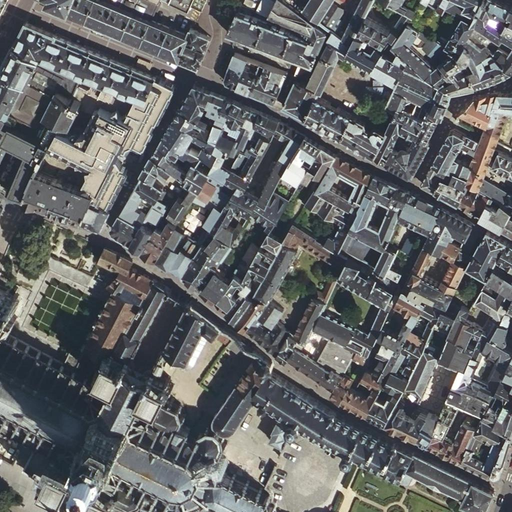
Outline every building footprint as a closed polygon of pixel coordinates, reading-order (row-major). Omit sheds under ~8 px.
[(47,0),(46,2),(68,11),(72,0),(47,0)] [(72,0),(68,11),(87,19),(94,0),(72,0)] [(94,0),(87,19),(123,35),(137,0),(94,0)] [(141,42),(151,20),(158,3),(151,0),(137,0),(123,35),(141,42)] [(180,0),(201,10),(205,0),(180,0)] [(270,16),(277,0),(262,0),(257,11),(270,16)] [(314,22),(301,12),(286,0),(277,0),(270,16),(292,24),(300,27),(298,32),(311,37),(312,32),(311,31),(314,22)] [(308,0),(303,8),(330,29),(327,38),(328,39),(348,51),(357,36),(359,32),(367,18),(369,14),(371,11),(377,0),(387,0),(389,1),(390,0),(308,0)] [(388,4),(389,1),(387,0),(377,0),(371,11),(387,19),(395,7),(388,4)] [(402,0),(390,0),(389,1),(388,4),(395,7),(405,12),(410,8),(401,3),(402,0)] [(448,0),(421,0),(421,1),(426,4),(443,12),(445,8),(448,0)] [(478,6),(481,0),(454,0),(464,4),(462,8),(474,14),(476,11),(478,6)] [(481,0),(478,6),(481,8),(479,13),(483,15),(489,0),(481,0)] [(496,23),(503,27),(507,20),(504,18),(508,12),(511,5),(505,3),(499,0),(489,0),(483,15),(489,19),(491,14),(499,18),(496,23)] [(228,29),(228,30),(300,57),(293,73),(295,74),(312,69),(317,53),(307,48),(311,37),(298,32),(290,29),(268,21),(252,14),(254,11),(256,12),(257,10),(252,9),(252,8),(239,3),(237,9),(228,29)] [(416,11),(413,16),(409,25),(412,27),(422,8),(418,6),(416,11)] [(391,34),(394,37),(401,29),(409,14),(413,16),(416,11),(410,8),(405,12),(397,27),(395,26),(393,31),(367,18),(359,32),(384,45),(381,49),(384,50),(388,43),(386,41),(391,34)] [(471,23),(476,26),(492,36),(500,41),(502,37),(507,30),(503,27),(496,23),(489,19),(483,15),(479,13),(476,11),(474,14),(472,20),(471,23)] [(491,14),(489,19),(496,23),(499,18),(491,14)] [(493,53),(486,45),(482,48),(469,38),(476,26),(471,23),(472,20),(463,16),(446,46),(447,47),(454,51),(460,54),(466,44),(476,51),(479,61),(493,53)] [(511,21),(511,20),(508,19),(507,20),(503,27),(507,30),(511,33),(511,31),(511,21)] [(178,57),(187,35),(151,20),(141,42),(178,57)] [(42,52),(40,56),(72,74),(74,70),(94,78),(120,89),(136,95),(141,85),(150,89),(156,74),(90,47),(25,21),(15,41),(34,51),(36,48),(42,52)] [(326,32),(314,22),(311,31),(312,32),(311,37),(307,48),(317,53),(326,32)] [(408,24),(396,38),(391,44),(390,45),(393,48),(397,52),(407,60),(426,75),(439,84),(452,91),(455,91),(459,90),(456,81),(452,81),(447,74),(437,63),(433,66),(408,45),(416,36),(425,41),(427,36),(412,27),(409,25),(408,24)] [(482,48),(486,45),(492,36),(476,26),(469,38),(482,48)] [(193,29),(190,28),(187,35),(178,57),(196,65),(198,65),(210,36),(208,35),(193,29)] [(511,43),(511,47),(511,48),(511,33),(507,30),(502,37),(511,43)] [(396,38),(394,37),(391,34),(386,41),(388,43),(391,44),(396,38)] [(348,51),(346,55),(372,69),(384,50),(381,49),(357,36),(348,51)] [(446,46),(427,36),(425,41),(421,47),(436,59),(447,47),(446,46)] [(500,41),(511,48),(511,47),(511,43),(502,37),(500,41)] [(328,39),(323,54),(328,56),(328,58),(337,62),(341,53),(346,55),(348,51),(328,39)] [(38,60),(40,56),(42,52),(36,48),(34,51),(15,41),(14,44),(13,43),(11,46),(38,60)] [(391,44),(388,43),(384,50),(372,69),(397,82),(407,60),(397,52),(395,55),(390,51),(393,48),(390,45),(391,44)] [(481,85),(485,83),(479,61),(476,51),(466,44),(460,54),(466,63),(470,60),(476,68),(470,70),(474,86),(476,86),(478,85),(481,85)] [(72,74),(40,56),(38,60),(11,46),(0,68),(53,96),(56,90),(70,97),(75,84),(78,77),(72,74)] [(494,54),(511,72),(511,70),(511,56),(508,54),(497,48),(494,54)] [(225,81),(248,90),(256,71),(257,69),(253,68),(252,71),(247,69),(249,66),(244,65),(248,56),(234,51),(223,77),(225,81)] [(460,54),(454,51),(443,59),(452,71),(447,74),(452,81),(456,81),(459,90),(461,89),(464,89),(466,88),(467,88),(470,87),(473,87),(474,86),(470,70),(458,77),(454,70),(466,63),(460,54)] [(485,83),(486,83),(493,81),(499,78),(511,72),(494,54),(493,53),(479,61),(485,83)] [(323,54),(310,85),(317,87),(316,90),(321,92),(322,91),(324,92),(337,62),(328,58),(328,56),(323,54)] [(260,61),(248,56),(244,65),(249,66),(247,69),(252,71),(253,68),(257,69),(260,61)] [(443,59),(437,63),(447,74),(452,71),(443,59)] [(407,60),(397,82),(393,90),(408,96),(431,106),(439,84),(426,75),(407,60)] [(266,63),(260,61),(257,69),(256,71),(262,73),(266,63)] [(248,90),(263,97),(276,67),(266,63),(262,73),(256,71),(248,90)] [(470,70),(466,63),(454,70),(458,77),(470,70)] [(274,101),(286,71),(276,67),(263,97),(274,101)] [(0,107),(35,125),(41,115),(58,124),(58,125),(66,129),(78,108),(68,103),(70,97),(56,90),(53,96),(0,68),(0,107)] [(174,83),(173,81),(161,76),(156,74),(150,89),(146,97),(163,105),(174,83)] [(317,87),(310,85),(293,78),(282,105),(304,117),(316,95),(319,97),(321,92),(316,90),(317,87)] [(214,117),(208,114),(199,110),(203,102),(209,89),(193,82),(186,95),(179,107),(173,116),(206,132),(207,129),(214,117)] [(145,99),(146,97),(150,89),(141,85),(136,95),(120,89),(118,91),(103,84),(101,88),(91,83),(88,90),(84,100),(125,120),(130,110),(140,115),(146,100),(145,99)] [(66,129),(58,125),(41,159),(96,186),(94,191),(95,191),(92,199),(109,206),(128,168),(124,166),(114,161),(118,154),(118,153),(127,136),(132,139),(138,142),(143,145),(147,138),(163,105),(146,97),(145,99),(146,100),(140,115),(130,110),(125,120),(84,100),(88,90),(75,84),(70,97),(68,103),(78,108),(66,129)] [(439,84),(431,106),(436,108),(434,113),(440,116),(441,117),(445,107),(450,96),(452,91),(439,84)] [(363,91),(364,92),(387,105),(393,90),(387,87),(369,86),(367,85),(363,91)] [(209,89),(203,102),(207,104),(205,109),(209,111),(210,110),(215,113),(225,95),(212,90),(209,89)] [(396,111),(385,132),(374,155),(385,161),(391,146),(399,128),(411,133),(416,135),(427,140),(440,116),(434,113),(429,110),(424,118),(402,109),(408,96),(393,90),(387,105),(386,106),(396,111)] [(473,97),(459,112),(486,123),(498,92),(494,92),(473,97)] [(511,92),(498,92),(486,123),(484,128),(499,134),(507,110),(511,110),(511,92)] [(223,122),(225,117),(233,98),(225,95),(215,113),(210,110),(209,111),(208,114),(214,117),(223,122)] [(353,115),(319,97),(316,95),(304,117),(342,137),(353,115)] [(233,98),(225,117),(233,120),(241,101),(233,98)] [(251,125),(259,109),(241,101),(233,120),(238,122),(240,118),(243,119),(241,124),(235,136),(233,141),(242,144),(246,137),(248,132),(251,125)] [(9,192),(18,195),(22,196),(34,169),(45,147),(29,138),(35,125),(0,107),(0,213),(3,208),(0,205),(0,167),(6,154),(23,162),(9,192)] [(269,114),(259,109),(251,125),(248,132),(258,138),(260,135),(263,128),(269,114)] [(263,128),(274,133),(278,118),(276,117),(269,114),(263,128)] [(41,115),(35,125),(29,138),(45,147),(34,169),(36,170),(41,159),(58,125),(58,124),(41,115)] [(353,115),(342,137),(374,155),(385,132),(378,128),(374,128),(373,130),(367,126),(368,125),(365,121),(354,115),(353,115)] [(213,145),(218,134),(207,129),(206,132),(173,116),(162,135),(181,146),(187,150),(190,145),(186,143),(193,131),(206,137),(200,148),(203,149),(215,156),(220,148),(213,145)] [(233,120),(225,117),(223,122),(220,130),(235,136),(241,124),(238,122),(233,120)] [(264,186),(258,197),(266,202),(273,189),(283,172),(305,133),(286,122),(278,118),(274,133),(286,140),(276,160),(264,186)] [(484,128),(482,134),(479,141),(473,158),(471,165),(463,188),(464,189),(467,184),(473,187),(478,190),(479,190),(483,178),(488,163),(492,165),(494,160),(490,159),(494,148),(496,141),(499,134),(484,128)] [(450,130),(433,161),(455,172),(450,181),(463,188),(471,165),(454,157),(461,146),(465,147),(471,137),(455,129),(450,130)] [(210,166),(208,169),(223,178),(229,168),(216,161),(224,148),(229,151),(233,141),(235,136),(220,130),(218,134),(213,145),(220,148),(215,156),(210,166)] [(246,137),(253,140),(256,142),(258,138),(248,132),(246,137)] [(312,160),(322,143),(305,133),(283,172),(299,181),(301,178),(312,160)] [(173,152),(176,154),(181,146),(162,135),(157,144),(173,152)] [(240,174),(249,179),(270,141),(260,135),(258,138),(256,142),(251,152),(249,156),(240,174)] [(430,141),(427,140),(416,135),(409,148),(405,154),(399,151),(391,146),(385,161),(409,174),(412,173),(430,141)] [(127,136),(118,153),(119,153),(123,152),(126,150),(129,147),(132,139),(127,136)] [(249,156),(251,152),(247,151),(253,140),(246,137),(242,144),(239,151),(249,156)] [(473,158),(479,141),(471,137),(465,147),(468,149),(466,155),(473,158)] [(237,154),(239,151),(242,144),(233,141),(229,151),(237,154)] [(197,188),(208,169),(210,166),(197,159),(203,149),(200,148),(191,143),(190,145),(187,150),(185,153),(188,155),(193,157),(191,161),(185,171),(184,173),(193,179),(184,195),(180,193),(168,214),(171,216),(178,220),(192,197),(197,188)] [(337,151),(322,143),(312,160),(301,178),(307,182),(313,171),(322,176),(325,172),(336,152),(337,151)] [(157,144),(153,153),(173,165),(185,171),(191,161),(186,159),(184,163),(171,156),(173,152),(157,144)] [(229,168),(229,167),(237,154),(229,151),(224,148),(216,161),(229,168)] [(499,151),(494,148),(490,159),(494,160),(499,151)] [(229,167),(240,174),(249,156),(239,151),(237,154),(229,167)] [(511,174),(511,157),(499,151),(494,160),(492,165),(503,170),(511,174)] [(151,152),(146,163),(158,170),(167,175),(173,165),(153,153),(151,152)] [(326,242),(339,250),(340,248),(375,174),(336,152),(325,172),(322,176),(318,183),(310,196),(306,202),(341,222),(334,238),(329,236),(326,242)] [(118,154),(114,161),(124,166),(125,163),(122,161),(119,154),(118,154)] [(34,169),(22,196),(57,209),(74,215),(84,218),(84,219),(91,222),(100,225),(103,223),(110,206),(109,206),(92,199),(95,191),(94,191),(96,186),(41,159),(36,170),(34,169)] [(434,190),(435,189),(442,176),(450,181),(455,172),(433,161),(421,183),(434,190)] [(141,171),(142,172),(153,178),(162,183),(167,175),(158,170),(146,163),(141,171)] [(236,208),(249,215),(252,210),(258,197),(245,190),(250,179),(249,179),(240,174),(229,167),(229,168),(223,178),(223,179),(233,185),(236,187),(221,212),(231,217),(236,208)] [(223,178),(208,169),(197,188),(209,195),(214,186),(217,188),(223,179),(223,178)] [(142,172),(120,211),(141,222),(146,214),(149,209),(134,201),(142,188),(156,197),(161,189),(164,184),(162,183),(153,178),(142,172)] [(397,184),(375,174),(340,248),(358,258),(363,247),(367,238),(376,242),(367,262),(375,267),(386,242),(395,224),(394,223),(398,216),(401,209),(394,205),(391,204),(380,227),(371,223),(366,221),(377,197),(382,200),(389,203),(391,198),(397,184)] [(442,176),(435,189),(458,202),(464,189),(463,188),(450,181),(442,176)] [(510,192),(483,178),(479,190),(484,193),(490,196),(494,198),(501,202),(504,204),(510,192)] [(228,194),(233,185),(223,179),(217,188),(228,194)] [(410,191),(397,184),(391,198),(396,201),(394,205),(401,209),(410,191)] [(467,184),(464,189),(471,193),(473,187),(467,184)] [(175,267),(183,271),(202,236),(205,239),(221,212),(236,187),(233,185),(228,194),(220,207),(214,203),(211,208),(204,204),(192,197),(178,220),(177,223),(191,231),(188,236),(186,235),(181,243),(182,244),(179,250),(177,250),(170,265),(175,267)] [(220,207),(228,194),(217,188),(214,186),(209,195),(204,204),(211,208),(214,203),(220,207)] [(464,189),(458,202),(457,202),(469,208),(476,195),(478,190),(473,187),(471,193),(464,189)] [(134,201),(149,209),(156,197),(142,188),(134,201)] [(197,188),(192,197),(204,204),(209,195),(197,188)] [(156,197),(149,209),(146,214),(150,216),(158,221),(164,211),(167,205),(158,200),(164,191),(161,189),(156,197)] [(258,197),(252,210),(256,212),(270,220),(267,226),(271,228),(278,217),(289,198),(273,189),(266,202),(258,197)] [(172,196),(164,191),(158,200),(167,205),(172,196)] [(439,205),(410,191),(401,209),(398,216),(423,228),(427,231),(429,231),(441,206),(439,205)] [(469,208),(480,215),(490,196),(484,193),(482,198),(476,195),(469,208)] [(511,208),(511,207),(504,204),(501,202),(499,207),(491,203),(494,198),(490,196),(480,215),(502,227),(510,213),(511,208)] [(371,223),(382,200),(377,197),(366,221),(371,223)] [(464,237),(471,222),(468,221),(457,214),(441,206),(429,231),(423,244),(433,249),(453,259),(459,246),(447,240),(452,231),(464,237)] [(125,237),(131,240),(141,222),(120,211),(113,225),(113,227),(114,229),(125,237)] [(208,241),(225,255),(235,240),(243,225),(238,222),(233,230),(226,226),(231,217),(221,212),(205,239),(208,241)] [(502,227),(511,232),(511,214),(510,213),(502,227)] [(141,222),(131,240),(137,244),(143,248),(155,227),(146,222),(150,216),(146,214),(141,222)] [(150,252),(158,257),(176,224),(177,223),(178,220),(171,216),(163,228),(156,224),(155,227),(143,248),(146,250),(150,252)] [(158,221),(150,216),(146,222),(155,227),(156,224),(158,221)] [(272,261),(269,266),(267,270),(262,279),(255,292),(254,292),(263,299),(260,302),(253,297),(236,319),(245,327),(265,343),(272,349),(280,356),(284,359),(286,356),(299,337),(294,333),(275,319),(284,308),(270,297),(298,248),(293,245),(296,239),(337,265),(342,269),(348,256),(339,250),(326,242),(294,221),(288,231),(284,240),(279,249),(278,250),(272,261)] [(459,246),(453,259),(466,265),(486,230),(471,222),(464,237),(459,246)] [(165,262),(170,265),(177,250),(179,250),(182,244),(181,243),(177,241),(184,229),(176,224),(158,257),(165,262)] [(506,241),(486,230),(466,265),(465,266),(485,277),(485,276),(493,264),(496,258),(506,241)] [(269,232),(264,241),(278,250),(279,249),(284,240),(269,232)] [(183,274),(185,276),(208,241),(205,239),(202,236),(183,271),(182,272),(181,273),(183,274)] [(196,285),(200,289),(216,267),(225,255),(208,241),(185,276),(196,285)] [(267,270),(269,266),(259,260),(262,255),(272,261),(278,250),(264,241),(261,246),(245,272),(239,267),(235,271),(245,280),(243,284),(240,287),(243,289),(246,292),(253,283),(249,279),(253,272),(262,279),(267,270)] [(253,241),(239,267),(245,272),(261,246),(253,241)] [(511,244),(506,241),(496,258),(502,262),(510,266),(511,263),(511,244)] [(375,267),(398,280),(401,272),(389,266),(397,248),(386,242),(375,267)] [(433,249),(423,244),(404,283),(441,302),(444,303),(446,300),(465,266),(466,265),(453,259),(441,283),(421,274),(433,249)] [(428,479),(427,480),(444,487),(444,486),(464,496),(461,502),(474,509),(473,511),(484,511),(494,489),(336,412),(270,370),(273,365),(272,360),(239,335),(223,324),(211,314),(193,300),(187,299),(180,295),(129,265),(132,259),(122,255),(110,250),(104,247),(98,258),(122,269),(122,268),(126,269),(115,288),(90,340),(157,372),(159,367),(161,367),(162,368),(164,366),(163,364),(166,359),(169,359),(169,357),(167,357),(166,354),(168,351),(175,354),(174,355),(176,357),(177,355),(183,358),(182,362),(183,363),(183,362),(186,363),(185,364),(186,365),(188,362),(188,363),(190,359),(189,359),(192,353),(205,326),(214,333),(213,335),(227,346),(243,359),(231,374),(225,383),(218,393),(212,401),(194,427),(200,430),(211,424),(220,426),(225,431),(226,431),(227,430),(229,430),(230,430),(231,429),(232,429),(233,428),(234,427),(235,427),(236,427),(240,424),(242,425),(243,423),(241,422),(246,414),(248,415),(249,413),(248,412),(252,405),(254,406),(255,404),(253,402),(256,397),(258,398),(260,399),(260,404),(264,407),(270,405),(281,412),(278,419),(277,418),(272,430),(273,430),(269,438),(284,445),(286,440),(288,435),(286,434),(288,428),(294,431),(299,430),(302,425),(320,436),(344,449),(342,453),(345,458),(350,460),(353,459),(355,455),(357,456),(407,480),(411,480),(415,472),(428,479)] [(348,256),(342,269),(339,275),(384,300),(369,331),(322,310),(319,315),(313,328),(330,337),(356,350),(366,355),(368,351),(373,340),(377,331),(390,304),(391,301),(399,284),(396,283),(348,256)] [(496,258),(493,264),(506,273),(510,266),(502,262),(496,258)] [(212,298),(214,300),(229,279),(224,274),(230,266),(230,263),(225,259),(218,269),(216,267),(200,289),(201,290),(207,295),(212,298)] [(511,295),(511,276),(506,273),(493,264),(485,276),(501,285),(497,291),(510,298),(511,295)] [(339,275),(342,269),(337,265),(334,272),(339,275)] [(240,287),(243,284),(245,280),(235,271),(229,279),(214,300),(226,311),(237,297),(243,289),(240,287)] [(339,275),(334,272),(323,293),(320,291),(315,293),(314,296),(326,301),(330,293),(339,275)] [(482,282),(480,286),(495,295),(497,291),(482,282)] [(224,503),(235,507),(233,510),(236,511),(238,509),(243,511),(271,511),(275,507),(277,507),(277,503),(274,503),(272,496),(274,495),(273,492),(270,493),(264,490),(265,487),(262,486),(261,488),(251,483),(252,481),(248,479),(247,481),(237,477),(239,474),(235,472),(234,475),(223,470),(222,463),(223,462),(223,461),(221,461),(220,452),(224,450),(228,441),(226,433),(220,426),(211,424),(200,430),(194,427),(182,421),(184,416),(181,404),(165,396),(170,386),(173,387),(174,383),(172,382),(173,381),(171,380),(172,378),(168,376),(167,378),(157,372),(90,340),(87,346),(84,345),(79,354),(72,349),(72,348),(70,347),(69,348),(68,348),(66,351),(68,352),(64,360),(56,356),(56,355),(53,354),(53,355),(44,350),(45,349),(42,348),(41,349),(33,344),(30,342),(29,343),(20,338),(21,337),(18,335),(17,336),(8,332),(16,317),(10,314),(13,308),(14,309),(16,306),(14,305),(16,302),(18,303),(20,298),(18,297),(17,294),(18,293),(14,291),(13,292),(9,289),(9,288),(6,286),(5,288),(0,284),(0,421),(1,421),(0,422),(0,423),(3,425),(4,423),(13,428),(12,429),(16,432),(17,430),(24,433),(23,435),(26,437),(26,436),(36,441),(36,442),(40,444),(41,442),(49,446),(48,448),(52,450),(53,448),(58,451),(53,460),(50,458),(48,462),(51,464),(46,475),(42,473),(40,478),(44,480),(42,484),(46,486),(48,482),(60,488),(59,491),(58,492),(59,494),(60,493),(64,495),(64,497),(67,496),(66,495),(68,492),(82,499),(80,502),(79,502),(80,504),(82,503),(86,506),(87,507),(88,506),(87,505),(89,502),(101,508),(99,511),(104,511),(106,510),(109,511),(111,508),(108,506),(114,494),(121,497),(120,499),(125,502),(126,500),(130,502),(131,505),(134,505),(134,502),(140,500),(142,502),(144,500),(143,498),(144,496),(147,497),(167,507),(167,508),(171,511),(191,511),(196,503),(196,502),(202,499),(203,501),(204,500),(204,498),(210,496),(221,501),(220,503),(223,505),(224,503)] [(401,285),(399,284),(391,301),(393,302),(394,303),(412,312),(408,320),(409,320),(401,335),(383,326),(379,335),(383,338),(402,348),(415,322),(425,303),(427,299),(403,286),(401,285)] [(489,335),(497,321),(487,315),(490,310),(500,316),(506,306),(510,298),(497,291),(495,295),(480,286),(467,307),(468,308),(462,317),(469,320),(470,320),(481,326),(479,329),(489,335)] [(234,318),(236,319),(253,297),(246,292),(243,289),(237,297),(226,311),(228,313),(234,318)] [(294,333),(299,337),(306,342),(307,341),(313,328),(319,315),(322,310),(326,301),(314,296),(294,333)] [(420,359),(440,321),(446,309),(439,305),(427,299),(425,303),(415,322),(402,348),(401,349),(386,377),(385,379),(384,382),(386,383),(393,370),(396,371),(402,360),(403,361),(407,353),(413,356),(403,375),(409,379),(409,378),(420,359)] [(441,302),(439,305),(446,309),(453,313),(458,305),(446,300),(444,303),(441,302)] [(476,335),(479,329),(481,326),(470,320),(469,320),(462,317),(468,308),(467,307),(459,303),(458,305),(453,313),(446,309),(440,321),(455,328),(439,358),(441,359),(460,367),(465,369),(473,346),(466,344),(470,333),(476,335)] [(500,316),(497,321),(489,335),(506,345),(508,338),(505,339),(505,337),(511,312),(511,311),(511,310),(511,309),(506,306),(500,316)] [(487,315),(497,321),(500,316),(490,310),(487,315)] [(409,378),(409,379),(402,392),(401,393),(421,403),(441,359),(439,358),(455,328),(440,321),(420,359),(409,378)] [(500,381),(504,375),(509,364),(511,366),(511,348),(506,345),(489,335),(479,329),(476,335),(473,346),(465,369),(460,367),(453,385),(492,398),(500,381)] [(466,344),(473,346),(476,335),(470,333),(466,344)] [(299,337),(286,356),(294,361),(334,388),(338,380),(342,373),(351,359),(356,350),(330,337),(316,359),(301,350),(306,342),(299,337)] [(402,348),(383,338),(377,350),(376,351),(382,353),(376,366),(369,363),(366,369),(385,379),(386,377),(401,349),(402,348)] [(356,350),(351,359),(361,365),(361,364),(366,355),(356,350)] [(349,386),(341,399),(344,400),(352,404),(353,405),(367,413),(375,398),(384,382),(385,379),(366,369),(361,379),(374,386),(369,395),(356,388),(352,386),(350,385),(349,386)] [(378,418),(385,422),(393,408),(398,398),(401,393),(402,392),(409,379),(403,375),(396,371),(393,370),(386,383),(396,389),(388,405),(375,398),(367,413),(371,414),(378,418)] [(338,380),(349,386),(350,385),(351,383),(353,379),(342,373),(338,380)] [(511,379),(504,375),(500,381),(511,387),(511,383),(511,379)] [(338,380),(334,388),(332,390),(331,393),(336,396),(341,399),(349,386),(338,380)] [(511,387),(500,381),(492,398),(484,413),(483,415),(509,428),(511,429),(511,405),(510,405),(511,399),(511,387)] [(454,457),(460,460),(468,444),(476,428),(464,421),(459,431),(454,440),(446,436),(450,426),(460,402),(484,413),(492,398),(453,385),(440,417),(434,430),(429,444),(435,447),(445,452),(449,454),(454,457)] [(393,408),(385,422),(401,430),(414,436),(416,437),(423,425),(424,423),(417,419),(413,417),(400,410),(405,402),(398,398),(393,408)] [(413,417),(417,419),(421,411),(417,409),(413,417)] [(417,419),(424,423),(428,414),(424,412),(421,411),(417,419)] [(434,430),(440,417),(430,411),(428,414),(424,423),(423,425),(434,430)] [(485,457),(478,453),(471,465),(489,474),(491,469),(496,471),(501,469),(503,463),(505,457),(498,454),(509,428),(483,415),(476,428),(468,444),(473,447),(480,433),(494,440),(485,457)] [(423,441),(429,444),(434,430),(423,425),(416,437),(423,441)] [(459,431),(450,426),(446,436),(454,440),(459,431)] [(511,436),(511,429),(509,428),(498,454),(505,457),(508,448),(510,442),(511,436)] [(472,450),(478,453),(485,457),(494,440),(480,433),(473,447),(472,450)] [(468,444),(460,460),(467,463),(471,465),(478,453),(472,450),(473,447),(468,444)] [(167,507),(147,497),(139,511),(166,511),(167,508),(167,507)] [(193,509),(192,511),(227,511),(228,504),(224,503),(223,505),(220,503),(221,501),(219,500),(207,500),(195,505),(193,509)]
